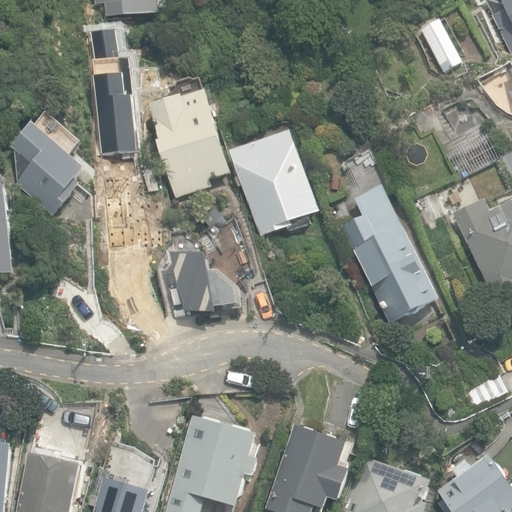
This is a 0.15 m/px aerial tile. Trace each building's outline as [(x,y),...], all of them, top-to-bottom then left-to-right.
[(511,52),(511,0),(485,0),(510,53),(511,52)] [(421,30),(444,74),(464,64),(441,19),(421,30)] [(160,142),(177,199),(214,188),(212,181),(233,175),(209,92),(186,99),(186,97),(154,106),(164,141),(160,142)] [(18,185),(56,217),(82,187),(78,183),(89,169),(37,124),(16,148),(18,151),(18,185)] [(245,187),(263,236),(289,227),(290,232),(313,224),(311,217),(323,212),(294,132),(234,154),(242,176),(236,178),(240,189),(245,187)] [(347,226),(394,323),(442,301),(387,187),(359,201),(367,217),(347,226)] [(0,188),(0,274),(15,274),(11,188),(0,188)] [(456,214),(497,298),(511,290),(511,202),(487,215),(481,203),(456,214)] [(175,234),(186,311),(218,314),(216,307),(242,304),(240,291),(223,276),(216,276),(213,257),(204,255),(184,233),(175,234)] [(465,393),(474,411),(509,393),(500,375),(465,393)] [(255,476),(260,460),(253,458),(259,435),(195,417),(167,511),(203,511),(208,498),(238,507),(241,496),(244,497),(249,480),(247,479),(248,474),(255,476)] [(268,509),(276,511),(316,511),(318,507),(329,510),(333,499),(343,502),(355,470),(344,466),(352,443),(297,425),(268,509)] [(0,442),(0,511),(10,511),(18,444),(0,442)] [(19,511),(75,511),(86,465),(32,453),(19,511)] [(441,503),(447,511),(511,511),(511,478),(493,453),(473,468),(467,461),(454,471),(459,478),(442,491),(448,499),(441,503)] [(428,511),(431,505),(427,503),(435,481),(366,457),(346,511),(428,511)] [(145,511),(152,491),(105,478),(94,511),(145,511)]
